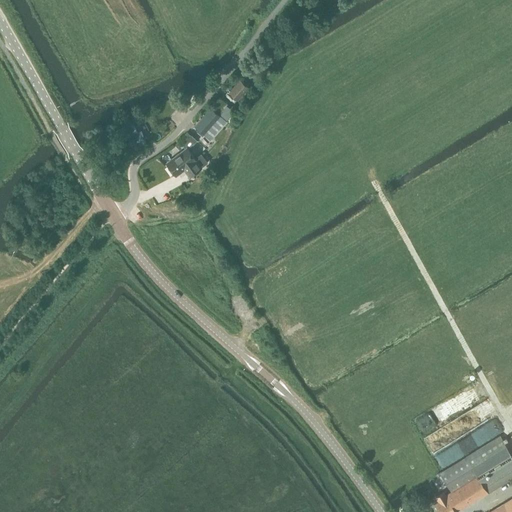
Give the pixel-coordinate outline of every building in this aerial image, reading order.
[(230,102),(219,92),(212,99),(223,109),(230,102)] [(220,116),(209,107),(193,125),(204,134),(220,116)] [(141,130),(133,135),(140,146),(148,142),(141,130)] [(186,131),(179,138),(184,143),(191,135),(186,131)] [(186,146),(164,163),(173,175),(182,168),(189,176),(202,167),(186,146)] [(500,436),(479,448),(465,457),(465,458),(472,470),(476,475),(511,454),(500,436)] [(511,454),(476,475),(487,493),(511,477),(511,455),(511,454)] [(440,473),(451,491),(476,475),(472,470),(465,458),(440,473)] [(451,492),(446,495),(447,496),(457,511),(487,493),(476,475),(451,491),(451,492)] [(435,504),(440,511),(456,511),(457,511),(447,496),(446,495),(444,492),(436,497),(439,501),(435,504)] [(511,511),(511,498),(489,511),(511,511)]
